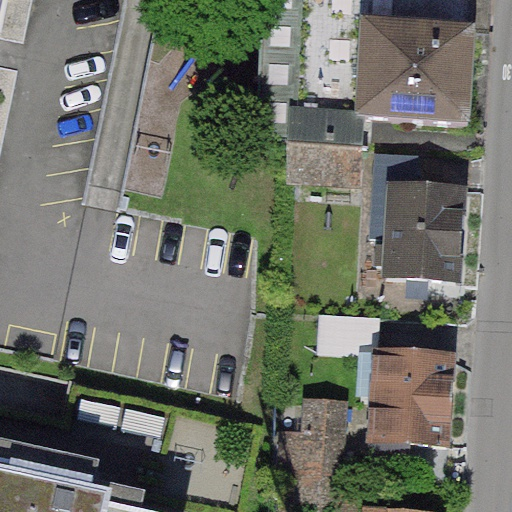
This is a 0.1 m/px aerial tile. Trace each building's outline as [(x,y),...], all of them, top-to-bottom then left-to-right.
[(466,152),(471,37),(366,32),(361,147),(466,152)] [(464,297),(467,182),(394,180),(390,294),(464,297)] [(466,468),(470,380),(370,376),(366,464),(466,468)] [(287,471),(347,475),(351,405),(309,402),(307,438),(289,437),(287,471)] [(0,511),(54,511),(29,506),(34,485),(0,477),(0,511)]
